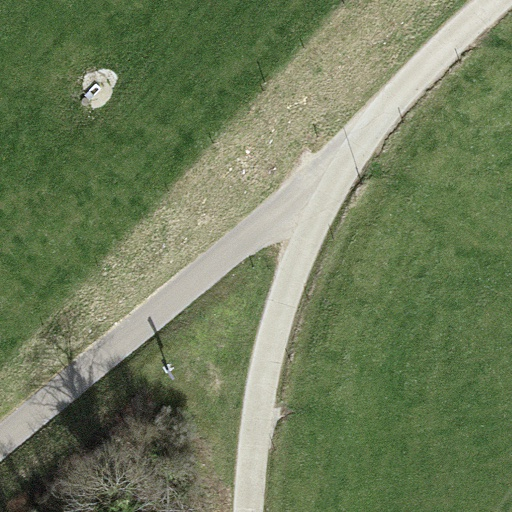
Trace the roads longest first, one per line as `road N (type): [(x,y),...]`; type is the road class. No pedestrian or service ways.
road 1 (unclassified): [(0,445),(315,180)]
road 2 (unclassified): [(253,511),(255,455),(315,180)]
road 3 (unclassified): [(315,180),(502,0)]
